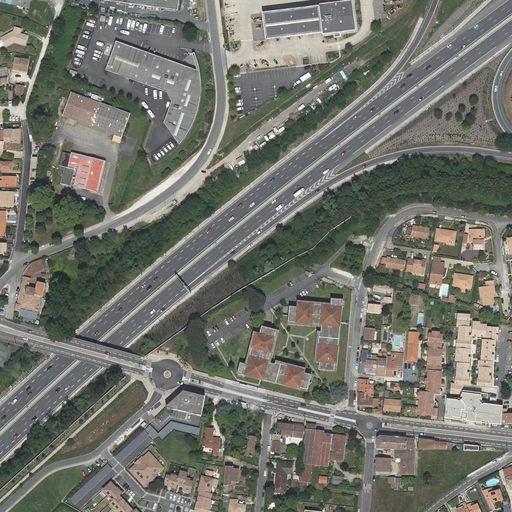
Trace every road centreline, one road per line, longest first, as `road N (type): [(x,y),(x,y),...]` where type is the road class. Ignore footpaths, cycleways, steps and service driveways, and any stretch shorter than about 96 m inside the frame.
road 1 (motorway): [(162,298),(511,26)]
road 2 (motorway): [(317,151),(0,420)]
road 3 (motorway): [(162,298),(184,292),(307,196),(379,158),(442,147),(511,154)]
road 4 (residential): [(15,269),(137,210),(199,164),(216,132),(222,92),(211,0)]
road 5 (residential): [(350,416),(363,285),(385,227),(423,208),(496,219)]
road 6 (motorway): [(511,5),(317,151)]
road 7 (motorway): [(0,445),(162,298)]
road 8 (residential): [(0,511),(54,465),(101,450),(163,382)]
road 9 (unknown): [(360,0),(363,31),(356,39),(255,55),(238,50),(233,0)]
road 10 (motorway): [(435,0),(403,60),(320,137),(317,151)]
road 11 (secondary): [(160,367),(0,321)]
road 12 (secondary): [(0,333),(159,377)]
road 13 (residential): [(15,269),(26,127),(17,110)]
road 14 (secondary): [(511,435),(375,419)]
road 15 (secondary): [(376,428),(511,444)]
